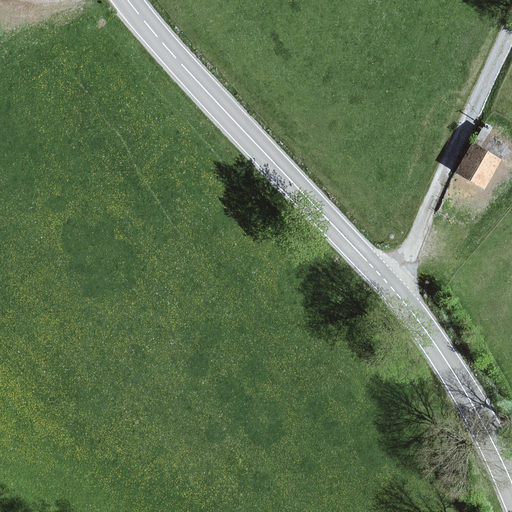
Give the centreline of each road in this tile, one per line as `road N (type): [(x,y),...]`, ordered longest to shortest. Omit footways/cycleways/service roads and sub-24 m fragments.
road 1 (secondary): [(385,280),(127,0)]
road 2 (unclassified): [(511,27),(403,262),(385,280)]
road 3 (secondary): [(511,484),(431,339),(385,280)]
